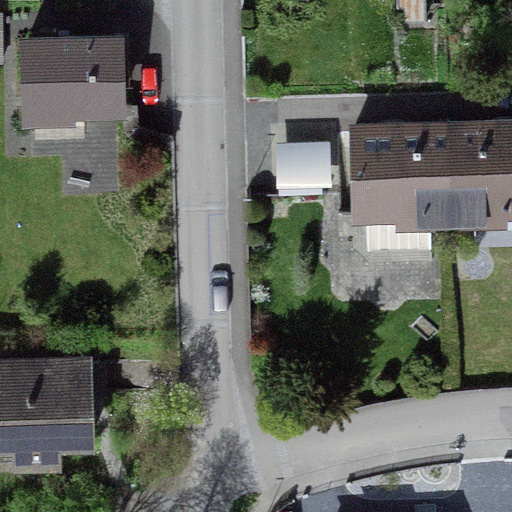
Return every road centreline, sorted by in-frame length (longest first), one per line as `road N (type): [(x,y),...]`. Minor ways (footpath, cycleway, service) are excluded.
road 1 (residential): [(211,460),(191,0)]
road 2 (residential): [(211,460),(511,422)]
